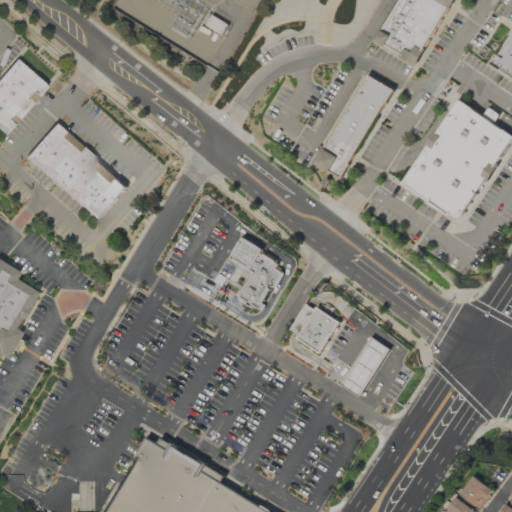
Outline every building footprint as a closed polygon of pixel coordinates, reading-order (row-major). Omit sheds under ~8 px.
[(451,0),(399,0),(377,43),(419,64),(451,0)] [(511,31),(491,65),(511,77),(511,31)] [(0,77),(0,131),(4,135),(47,87),(16,59),(0,77)] [(391,86),(363,73),(318,167),(345,180),(391,86)] [(402,183),(449,215),(456,215),(462,213),(511,140),(511,134),(459,99),(437,133),(441,136),(433,149),(428,145),(402,183)] [(98,222),(128,188),(55,124),(25,158),(98,222)] [(244,237),(231,258),(251,270),(254,272),(240,297),(247,301),(245,304),(251,307),(253,305),(260,309),(264,304),(262,303),(272,287),(274,288),(283,272),(277,268),(279,264),(276,262),(277,260),(265,254),(264,255),(261,253),(264,249),(251,241),(244,237)] [(18,273),(0,261),(0,356),(5,359),(10,351),(13,353),(21,341),(17,339),(22,332),(16,328),(37,292),(15,279),(18,273)] [(291,329),(308,304),(317,311),(301,336),(291,329)] [(298,339),(301,336),(317,311),(318,308),(342,324),(322,355),(298,339)] [(389,347),(369,336),(343,387),(363,398),(389,347)] [(104,511),(148,439),(267,511),(104,511)] [(494,491),(474,476),(460,494),(480,510),(494,491)] [(476,511),(477,511),(456,497),(446,511),(476,511)]
